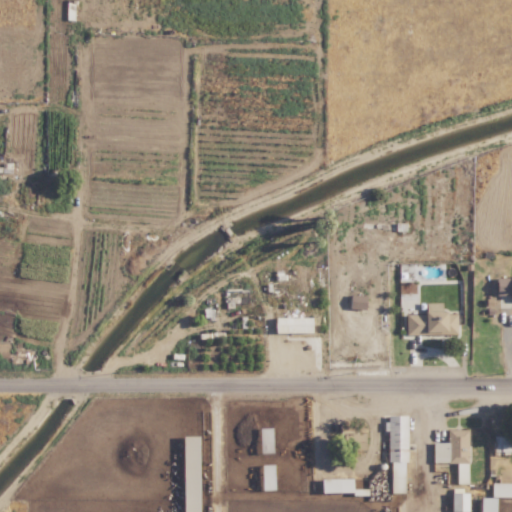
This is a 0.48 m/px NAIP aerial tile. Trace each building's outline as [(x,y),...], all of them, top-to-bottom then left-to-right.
[(509,295),(509,302),(511,301),(511,275),(493,276),(493,296),(509,295)] [(440,302),(422,302),(422,314),(403,314),(403,334),(455,334),(455,312),(440,312),(440,302)] [(272,333),(311,333),(310,317),(272,317),(272,333)] [(387,493),(404,492),(404,415),(386,415),(387,493)] [(268,453),(268,427),(255,428),(256,453),(268,453)] [(454,484),(467,484),(466,429),(445,429),(445,442),(431,442),(431,462),(454,462),(454,484)] [(363,449),(363,432),(349,432),(349,450),(363,449)] [(493,451),(511,451),(511,437),(493,437),(493,451)] [(270,464),(257,464),(258,490),(270,490),(270,464)] [(349,479),(319,478),(318,492),(349,493),(349,479)] [(448,511),(465,511),(465,493),(448,493),(448,511)] [(491,511),(492,497),(477,497),(476,511),(491,511)]
